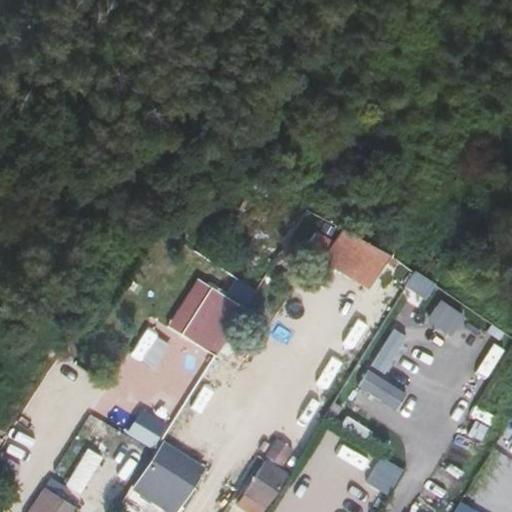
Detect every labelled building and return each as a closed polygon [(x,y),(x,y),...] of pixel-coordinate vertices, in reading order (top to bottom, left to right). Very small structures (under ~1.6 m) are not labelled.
[(369,236),(354,226),(344,241),(360,251),(369,236)] [(410,260),(401,274),(418,286),(427,271),(420,266),(410,260)] [(430,273),(427,271),(418,286),(420,287),(430,273)] [(168,325),(214,352),(253,287),(238,278),(229,295),(197,276),(168,325)] [(440,298),(427,318),(451,333),(464,313),(440,298)] [(385,372),(407,335),(395,327),(372,364),(385,372)] [(370,367),(358,384),(396,409),(408,392),(370,367)] [(197,457),(161,433),(126,487),(149,501),(156,489),(171,498),(197,457)] [(84,491),(101,453),(86,446),(69,484),(84,491)] [(257,449),(237,481),(259,495),(279,462),(257,449)] [(381,459),(370,483),(390,492),(401,468),(381,459)] [(48,469),(41,478),(60,490),(66,481),(48,469)] [(23,506),(31,511),(63,511),(68,505),(72,498),(60,490),(41,478),(23,506)] [(237,481),(230,492),(252,506),(259,495),(237,481)] [(156,489),(149,501),(164,511),(171,498),(156,489)] [(68,505),(63,511),(69,511),(72,508),(77,501),(72,498),(68,505)]
